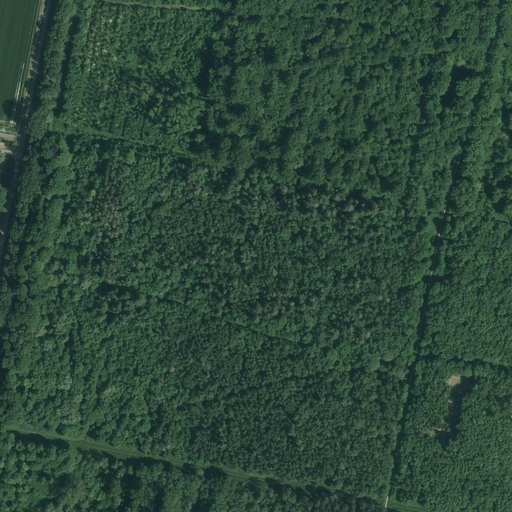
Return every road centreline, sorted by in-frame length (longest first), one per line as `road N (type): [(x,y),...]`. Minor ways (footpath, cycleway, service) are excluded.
road 1 (track): [(413,367),(278,337),(49,265),(69,151),(48,135),(78,0)]
road 2 (track): [(103,0),(364,21),(474,73),(511,60)]
road 3 (track): [(386,502),(0,425)]
road 4 (track): [(78,441),(118,417),(323,370),(410,379)]
road 5 (unclassified): [(0,247),(49,0)]
